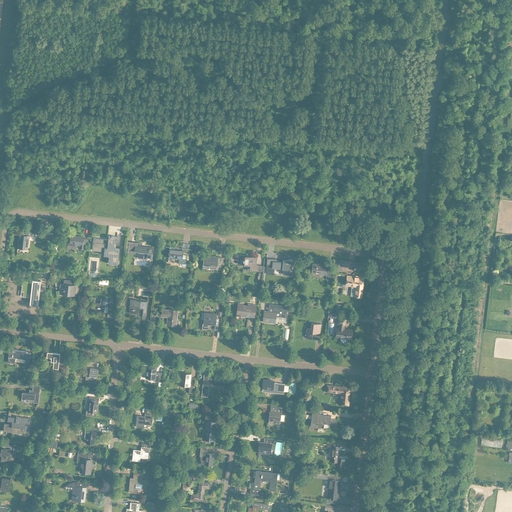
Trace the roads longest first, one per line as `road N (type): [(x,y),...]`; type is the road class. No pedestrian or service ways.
road 1 (residential): [(0,289),(7,222),(19,215),(377,256),(384,262),(371,375)]
road 2 (residential): [(107,511),(117,347)]
road 3 (residential): [(224,511),(250,362)]
road 4 (residential): [(371,375),(357,511)]
road 5 (residential): [(250,362),(117,347)]
road 6 (residential): [(371,375),(250,362)]
